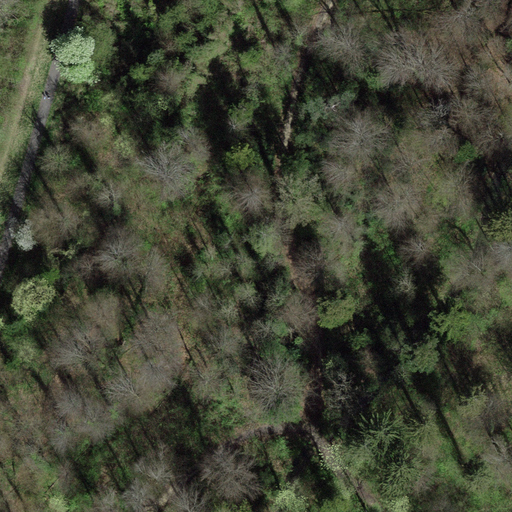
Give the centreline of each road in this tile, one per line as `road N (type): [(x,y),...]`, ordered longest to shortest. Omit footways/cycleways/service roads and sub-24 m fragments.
road 1 (track): [(305,0),(287,31),(275,210),(303,298),(307,423)]
road 2 (track): [(121,511),(135,490),(200,441),(307,423),(334,457),(407,511)]
